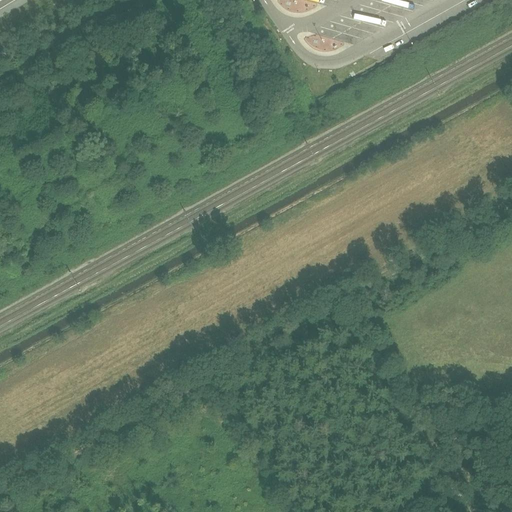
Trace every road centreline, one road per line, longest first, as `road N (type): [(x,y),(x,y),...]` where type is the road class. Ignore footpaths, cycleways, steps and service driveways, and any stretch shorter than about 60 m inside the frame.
road 1 (track): [(0,493),(352,294)]
road 2 (track): [(352,294),(459,482)]
road 3 (track): [(352,294),(511,204)]
